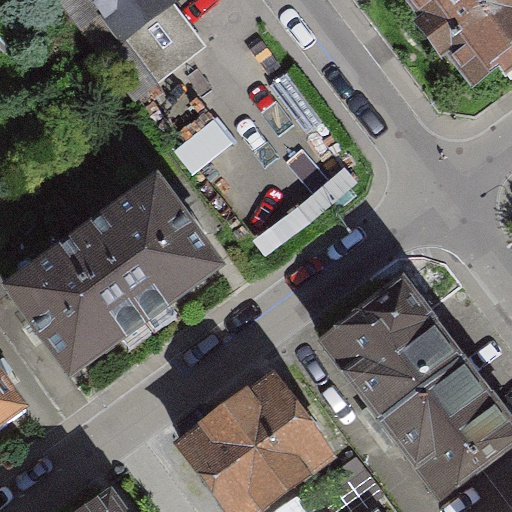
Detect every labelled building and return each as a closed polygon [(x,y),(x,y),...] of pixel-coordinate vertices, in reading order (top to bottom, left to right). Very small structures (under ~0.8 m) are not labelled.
[(174,0),(92,0),(158,85),(208,49),(174,0)] [(511,0),(423,0),(485,88),(511,69),(511,0)] [(249,270),(178,173),(22,287),(92,384),(249,270)] [(511,401),(428,283),(336,348),(450,508),(511,463),(511,401)] [(0,339),(0,443),(49,409),(0,339)] [(296,373),(189,442),(234,511),(288,511),(358,467),(296,373)] [(152,511),(136,487),(97,511),(152,511)]
